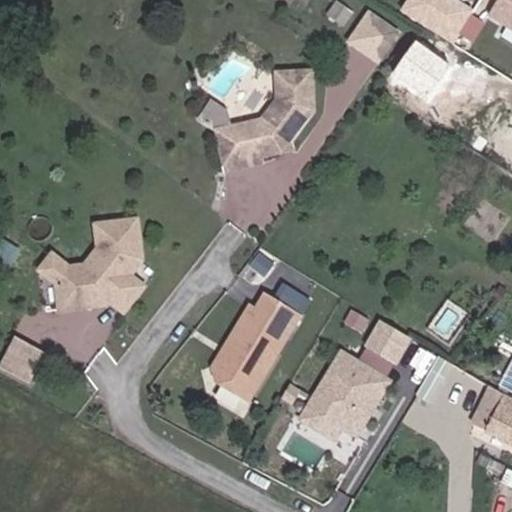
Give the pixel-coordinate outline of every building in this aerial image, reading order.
[(407,0),(402,8),(452,40),(474,5),(465,0),(407,0)] [(511,0),(493,0),(488,9),(511,25),(511,0)] [(378,61),(397,32),(368,12),(349,42),(378,61)] [(324,44),(332,31),(317,21),(308,34),(324,44)] [(217,159),(222,185),(244,180),(243,174),(265,170),(264,161),(269,155),(273,158),(296,127),(294,88),(258,89),(259,116),(244,137),(214,143),(217,159)] [(199,146),(214,143),(210,126),(194,116),(181,134),(199,146)] [(214,143),(199,146),(202,163),(217,159),(214,143)] [(120,235),(85,239),(87,256),(68,280),(51,282),(40,297),(43,322),(74,319),(78,315),(85,315),(89,319),(92,315),(106,326),(125,302),(111,290),(124,275),(120,235)] [(281,332),(240,307),(193,381),(197,396),(228,416),(281,332)] [(395,365),(410,340),(382,323),(367,348),(395,365)] [(0,365),(31,379),(44,348),(14,335),(0,365)] [(340,354),(292,433),(325,453),(339,427),(355,436),(388,383),(340,354)] [(450,364),(438,356),(414,395),(427,402),(450,364)] [(499,410),(511,385),(511,368),(502,364),(483,401),(499,410)] [(511,385),(499,410),(511,416),(511,385)] [(483,401),(479,407),(496,416),(499,410),(483,401)] [(511,468),(511,466),(511,425),(496,416),(479,407),(474,404),(455,438),(511,468)] [(502,485),(511,490),(511,466),(511,468),(502,485)] [(511,490),(502,485),(499,492),(511,499),(511,490)]
